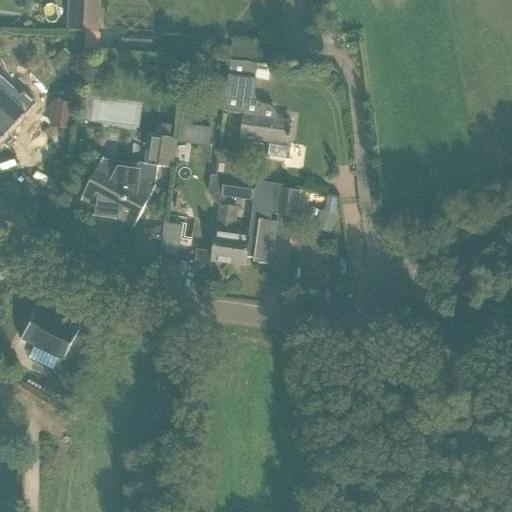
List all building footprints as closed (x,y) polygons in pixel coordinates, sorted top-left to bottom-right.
[(98,0),(68,0),(66,31),(96,33),(98,0)] [(279,68),(281,46),(232,41),(228,76),(223,112),(244,115),(241,139),(270,143),(268,155),(287,157),(290,132),(288,132),(290,121),(276,120),(276,119),(276,116),(275,114),(274,112),(273,110),(271,108),(270,108),(259,104),(257,104),(255,102),(254,101),(253,99),(252,98),(251,96),(251,94),(251,80),(255,81),(257,65),(279,68)] [(69,66),(72,63),(60,51),(48,63),(60,75),(64,71),(69,76),(74,71),(69,66)] [(0,134),(19,113),(22,116),(35,103),(22,91),(18,95),(0,78),(0,134)] [(45,112),(28,131),(51,152),(68,134),(45,112)] [(193,126),(190,144),(207,147),(209,128),(193,126)] [(73,132),(69,146),(83,150),(87,136),(73,132)] [(148,136),(143,165),(158,167),(159,167),(172,169),(177,140),(148,136)] [(89,186),(80,201),(82,202),(83,200),(99,208),(98,215),(117,218),(133,227),(132,229),(133,229),(148,202),(156,187),(155,186),(158,167),(143,165),(140,165),(139,172),(120,170),(103,161),(104,159),(103,158),(89,186)] [(217,159),(215,175),(223,176),(244,179),(246,163),(217,159)] [(223,176),(221,194),(252,199),(255,181),(244,179),(223,176)] [(251,220),(245,266),(247,257),(254,258),(254,262),(271,265),(276,223),(270,222),(271,213),(278,213),(277,214),(296,217),(300,192),(281,189),(281,185),(256,181),(250,220),(251,220)] [(219,205),(212,262),(245,266),(251,220),(250,220),(248,238),(233,236),(237,208),(219,205)] [(173,224),(169,252),(187,255),(191,227),(173,224)] [(34,309),(19,339),(34,346),(48,353),(59,359),(57,362),(52,373),(70,382),(71,380),(82,357),(75,354),(69,351),(70,349),(79,331),(34,309)] [(47,382),(41,392),(50,398),(56,388),(47,382)]
